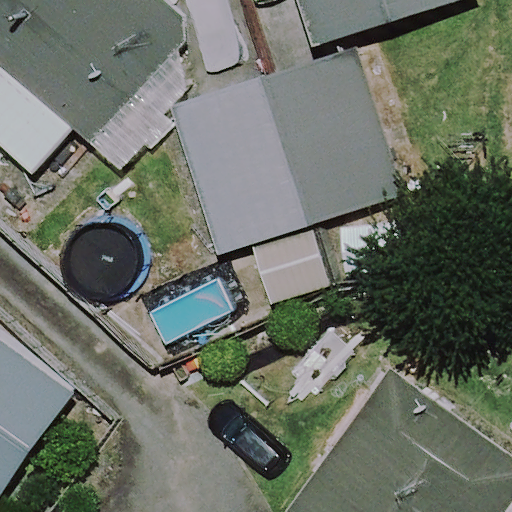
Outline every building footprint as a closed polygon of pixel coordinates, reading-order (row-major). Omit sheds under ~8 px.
[(0,0),(0,145),(41,183),(81,139),(93,151),(201,32),(165,0),(0,0)] [(302,0),(317,56),(366,43),(485,11),(482,0),(302,0)] [(366,43),(317,56),(161,97),(203,254),(408,199),(366,43)] [(0,506),(0,507),(79,398),(0,341),(0,506)] [(511,511),(511,450),(405,377),(310,511),(511,511)]
